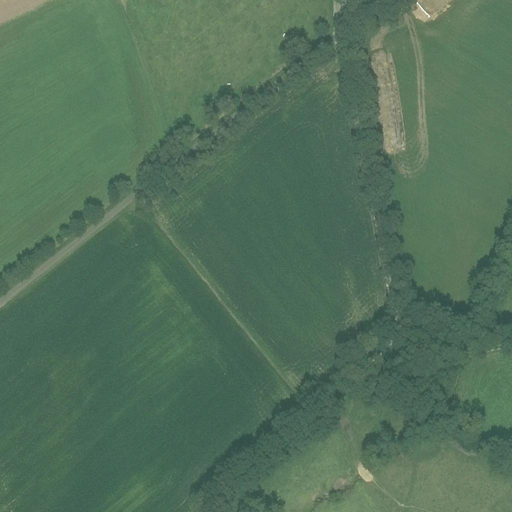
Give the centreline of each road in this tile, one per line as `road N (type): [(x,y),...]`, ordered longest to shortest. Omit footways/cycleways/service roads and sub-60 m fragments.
road 1 (residential): [(383,0),(0,303)]
road 2 (track): [(336,36),(410,344),(439,353),(511,347)]
